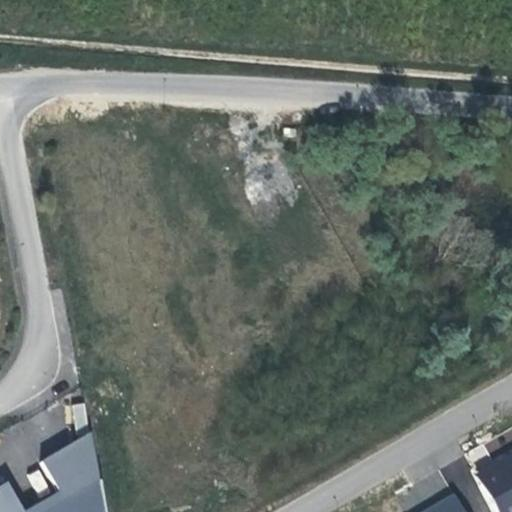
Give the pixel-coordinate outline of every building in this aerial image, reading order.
[(84,402),(71,404),(74,429),(87,427),(84,402)] [(8,483),(0,487),(0,511),(41,511),(100,479),(92,433),(44,460),(61,490),(24,511),(8,483)] [(511,511),(511,450),(474,472),(497,511),(511,511)] [(106,511),(100,479),(41,511),(106,511)] [(464,511),(454,494),(422,511),(464,511)]
